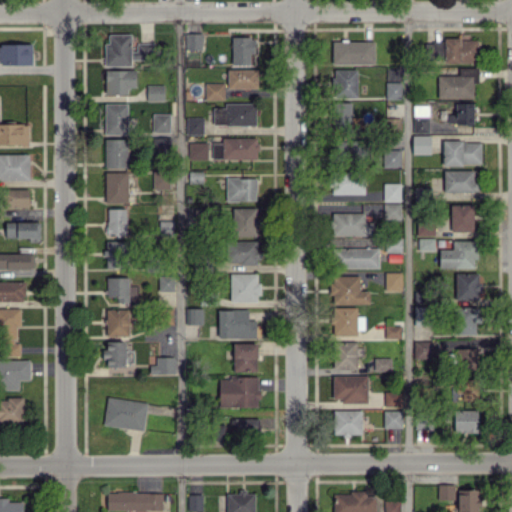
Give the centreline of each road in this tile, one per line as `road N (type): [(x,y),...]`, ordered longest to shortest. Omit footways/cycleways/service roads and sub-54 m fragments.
road 1 (residential): [(0,12),(511,9)]
road 2 (residential): [(0,463),(511,460)]
road 3 (residential): [(64,0),(67,511)]
road 4 (residential): [(292,0),(293,511)]
